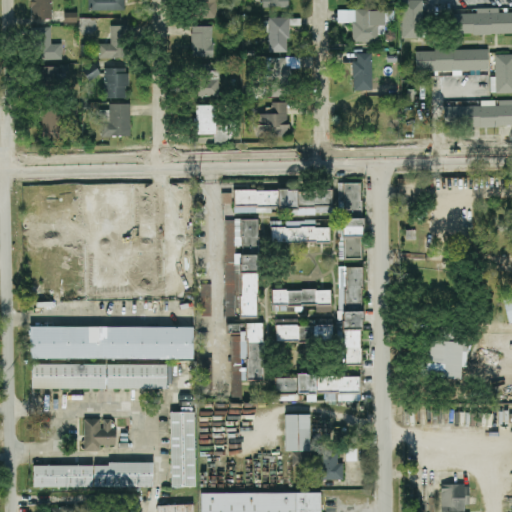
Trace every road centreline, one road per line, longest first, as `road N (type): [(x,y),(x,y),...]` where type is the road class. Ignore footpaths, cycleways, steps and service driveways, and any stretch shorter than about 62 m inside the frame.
road 1 (tertiary): [(511,154),(0,165)]
road 2 (tertiary): [(390,511),(385,157)]
road 3 (residential): [(9,511),(6,165)]
road 4 (residential): [(166,161),(163,0)]
road 5 (residential): [(321,157),(319,0)]
road 6 (tertiary): [(3,134),(10,122),(7,0)]
